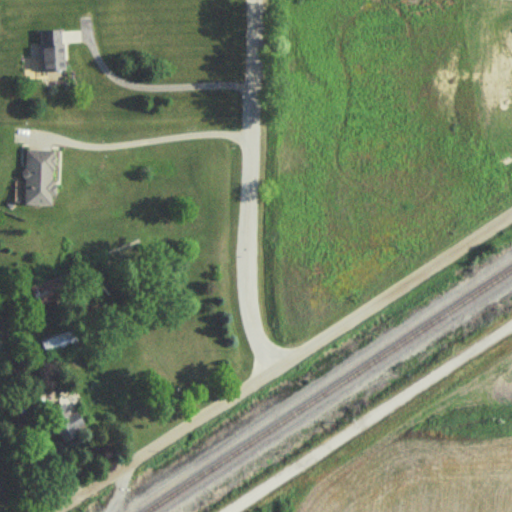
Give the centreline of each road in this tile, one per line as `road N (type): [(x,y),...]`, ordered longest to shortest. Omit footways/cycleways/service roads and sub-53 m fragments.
road 1 (residential): [(53,511),(511,215)]
road 2 (residential): [(255,0),(249,302),(275,370)]
